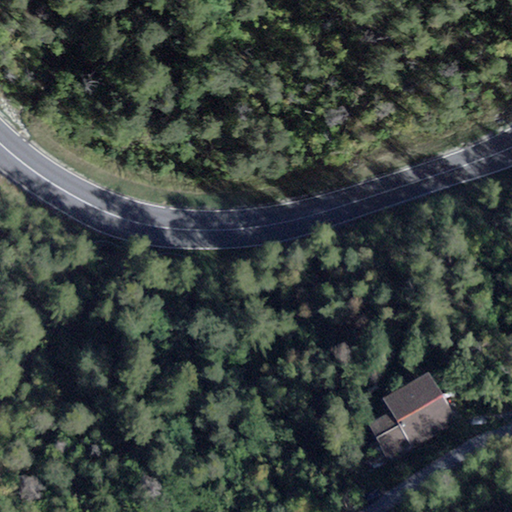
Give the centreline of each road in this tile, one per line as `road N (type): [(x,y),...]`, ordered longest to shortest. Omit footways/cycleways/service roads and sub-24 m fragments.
road 1 (secondary): [(0,142),(55,185),(114,216),(200,229),(326,209),(511,145)]
road 2 (unclassified): [(511,432),(461,453),(373,511)]
